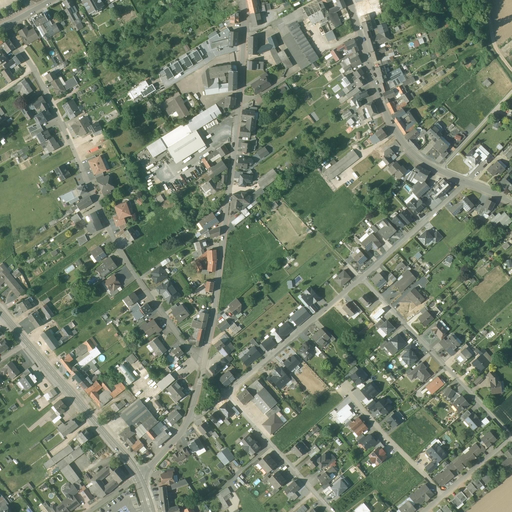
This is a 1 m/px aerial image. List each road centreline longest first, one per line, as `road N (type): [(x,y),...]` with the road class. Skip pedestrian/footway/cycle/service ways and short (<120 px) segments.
road 1 (residential): [(5,26),(122,254),(203,366)]
road 2 (residential): [(243,0),(228,201),(203,366)]
road 3 (residential): [(361,278),(511,437)]
road 4 (residential): [(423,162),(385,113),(348,0)]
road 5 (residential): [(361,278),(225,394)]
road 6 (primary): [(139,478),(27,343)]
road 7 (residential): [(331,511),(225,394)]
road 8 (residential): [(443,494),(344,388)]
road 9 (residential): [(465,182),(361,278)]
